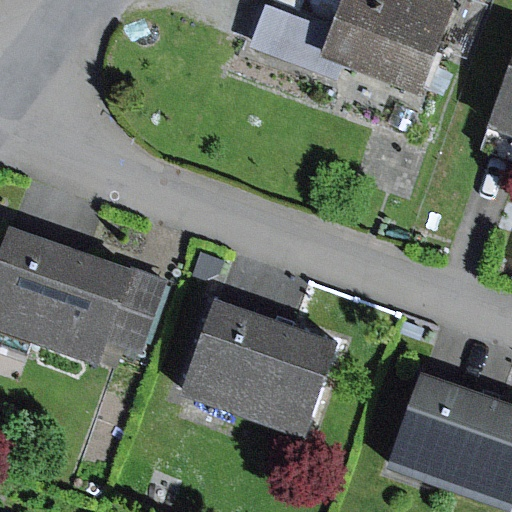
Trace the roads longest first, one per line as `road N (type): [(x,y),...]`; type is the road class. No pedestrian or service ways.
road 1 (residential): [(0,140),(511,319)]
road 2 (residential): [(95,0),(67,21),(0,104)]
